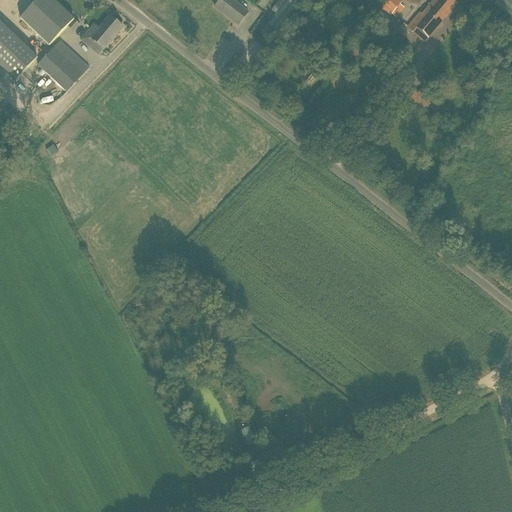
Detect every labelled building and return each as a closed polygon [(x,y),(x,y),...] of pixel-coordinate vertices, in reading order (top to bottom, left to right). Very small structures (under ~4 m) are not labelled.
[(52,0),(38,0),(20,19),(49,47),(74,20),(52,0)] [(239,26),(248,13),(235,3),(237,0),(220,0),(214,7),(239,26)] [(302,0),(279,0),(272,11),(276,14),(268,25),(278,32),(302,0)] [(402,2),(399,0),(379,0),(377,3),(391,15),(392,14),(395,17),(403,8),(399,6),(402,2)] [(428,39),(456,6),(448,0),(439,0),(434,7),(430,4),(422,14),(420,13),(407,28),(413,33),(413,32),(416,29),(428,39)] [(511,0),(498,0),(494,6),(511,19),(511,0)] [(79,41),(98,56),(123,28),(110,17),(99,29),(94,25),(79,41)] [(0,67),(15,82),(37,59),(0,23),(0,67)] [(67,93),(89,69),(60,42),(38,66),(47,74),(42,79),(50,86),(36,100),(47,111),(61,96),(63,98),(67,93)] [(0,93),(3,97),(16,84),(1,69),(0,69),(0,93)] [(511,69),(510,69),(503,80),(511,85),(511,83),(511,69)] [(268,469),(263,459),(248,466),(254,476),(268,469)]
